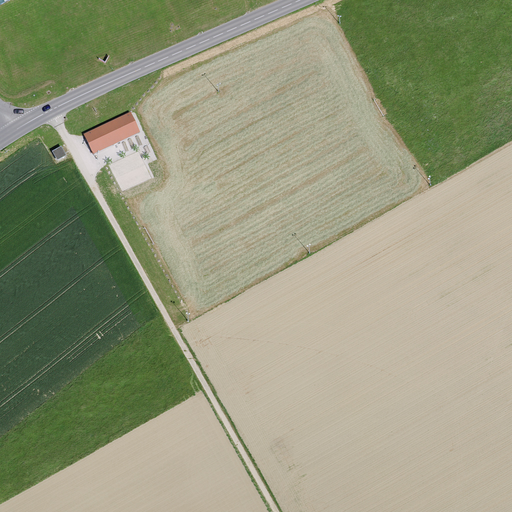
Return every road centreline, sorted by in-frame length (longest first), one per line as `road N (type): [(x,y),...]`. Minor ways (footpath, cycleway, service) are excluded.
road 1 (track): [(50,108),(275,511)]
road 2 (secondary): [(0,137),(120,75),(297,0)]
